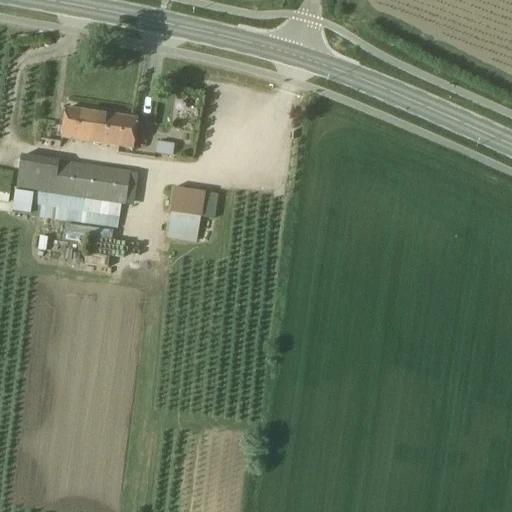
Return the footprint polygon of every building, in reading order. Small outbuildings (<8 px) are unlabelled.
[(61,141),(90,145),(94,114),(66,110),(61,141)] [(94,114),(90,145),(133,151),(137,120),(94,114)] [(157,143),(155,155),(172,158),(174,145),(157,143)] [(130,174),(21,157),(12,214),(28,216),(32,192),(125,206),(130,174)] [(0,170),(0,202),(8,204),(13,173),(0,170)] [(203,194),(172,189),(169,213),(214,220),(217,196),(203,194)]
